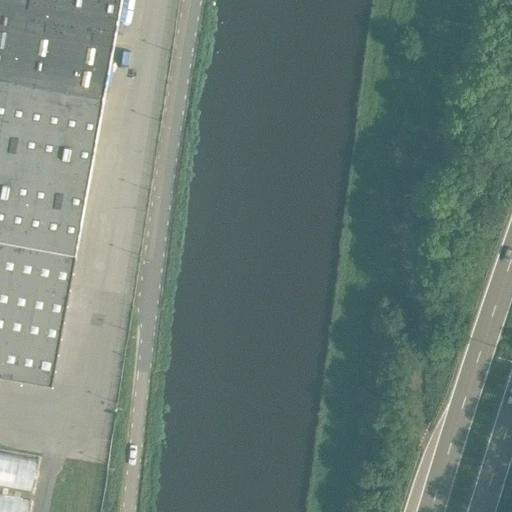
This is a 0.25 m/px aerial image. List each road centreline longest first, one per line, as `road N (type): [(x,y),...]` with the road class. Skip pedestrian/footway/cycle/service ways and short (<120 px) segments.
road 1 (unclassified): [(127,511),(192,0)]
road 2 (trunk): [(511,257),(430,511)]
